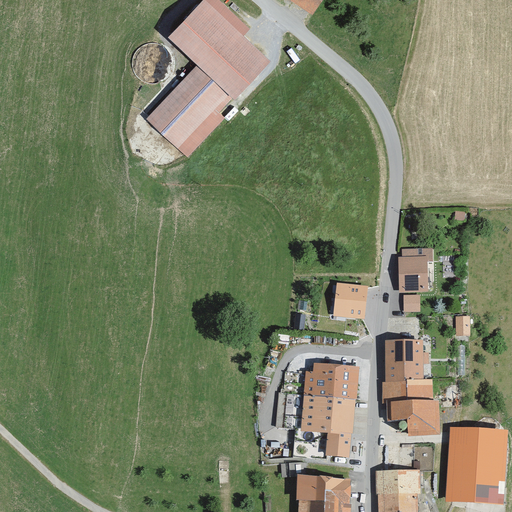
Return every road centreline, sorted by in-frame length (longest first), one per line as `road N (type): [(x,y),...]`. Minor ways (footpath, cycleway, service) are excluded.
road 1 (tertiary): [(262,0),(371,96),(394,152),(372,511)]
road 2 (track): [(103,511),(49,476),(0,428)]
